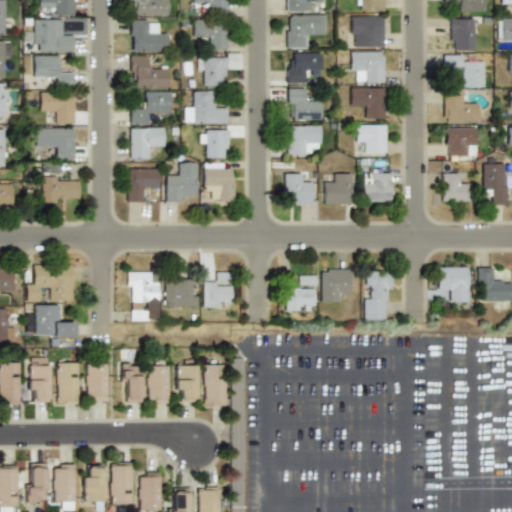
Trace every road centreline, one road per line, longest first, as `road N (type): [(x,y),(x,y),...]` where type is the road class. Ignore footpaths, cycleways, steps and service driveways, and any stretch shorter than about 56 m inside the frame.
road 1 (residential): [(511,237),(0,238)]
road 2 (residential): [(103,347),(102,0)]
road 3 (residential): [(417,323),(416,0)]
road 4 (residential): [(260,322),(259,0)]
road 5 (residential): [(0,435),(148,434),(197,448)]
